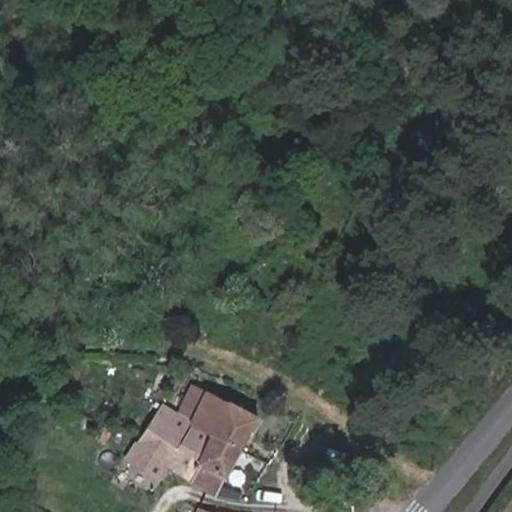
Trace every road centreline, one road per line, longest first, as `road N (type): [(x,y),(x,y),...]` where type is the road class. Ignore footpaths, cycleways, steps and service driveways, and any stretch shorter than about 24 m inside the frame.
road 1 (track): [(0,337),(176,352),(285,386),(437,497)]
road 2 (unclassified): [(511,407),(427,511)]
